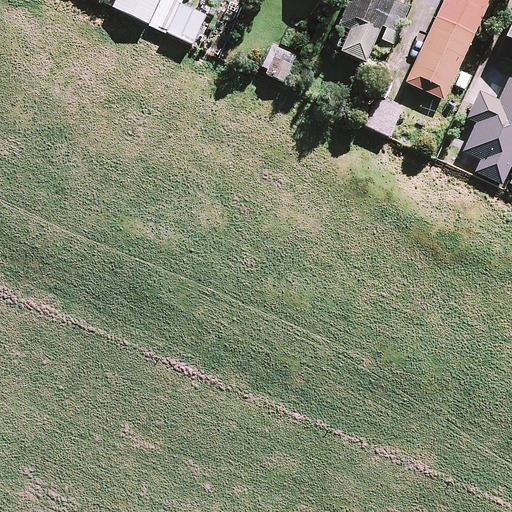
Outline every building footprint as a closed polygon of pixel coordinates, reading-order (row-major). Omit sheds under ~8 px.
[(150,26),(161,0),(116,0),(113,8),(150,26)] [(161,0),(150,26),(192,45),(205,17),(180,5),(182,0),(161,0)] [(311,11),(308,14),(315,23),(330,10),(322,0),(317,0),(308,8),(311,11)] [(348,0),(337,27),(342,29),(334,47),(338,48),(336,51),(365,64),(380,28),(384,29),(375,48),(389,54),(409,9),(391,1),(391,0),(348,0)] [(488,0),(443,0),(405,83),(442,100),(488,0)] [(243,7),(231,1),(222,19),(235,25),(243,7)] [(511,41),(511,16),(503,37),(511,41)] [(271,46),(261,68),(265,70),(263,74),(285,83),(297,57),(271,46)] [(511,161),(511,73),(510,72),(496,101),(479,93),(467,118),(475,122),(461,152),(479,161),(474,172),(501,185),(511,161)] [(375,97),(385,102),(393,83),(380,77),(372,96),(375,97)] [(385,102),(375,97),(363,126),(388,137),(400,108),(385,102)]
